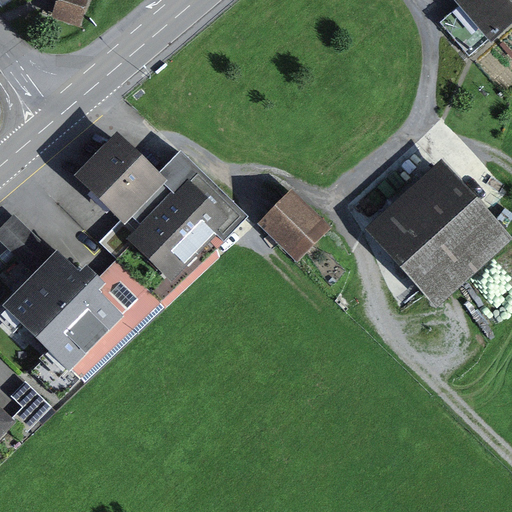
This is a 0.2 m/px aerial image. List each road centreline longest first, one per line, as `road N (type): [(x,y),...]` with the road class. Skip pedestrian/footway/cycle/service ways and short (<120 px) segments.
road 1 (track): [(412,0),(430,50),(422,110),(342,195),(340,216),(388,327),(511,453)]
road 2 (primary): [(191,0),(0,167)]
